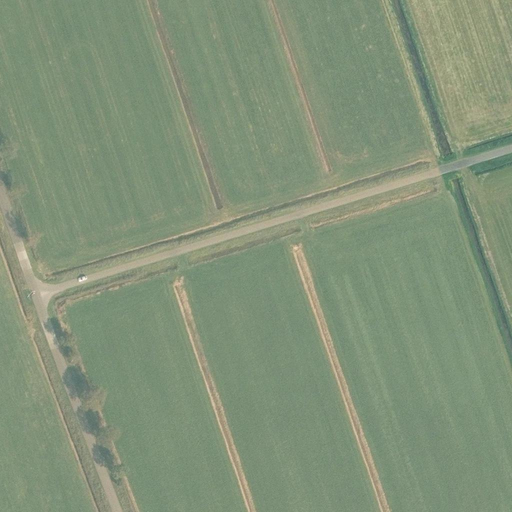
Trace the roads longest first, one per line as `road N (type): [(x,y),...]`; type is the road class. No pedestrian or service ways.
road 1 (unclassified): [(511,151),(35,295)]
road 2 (tertiary): [(116,511),(35,295)]
